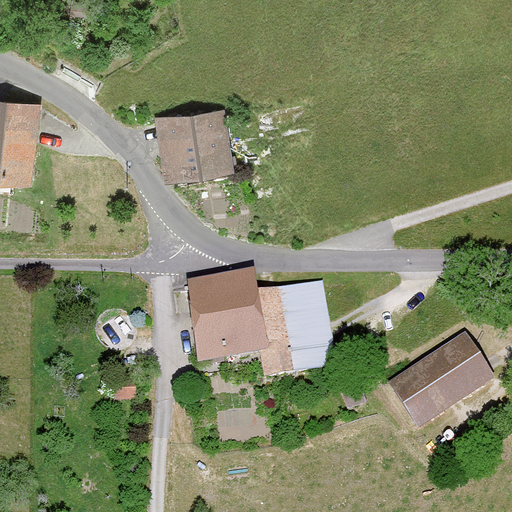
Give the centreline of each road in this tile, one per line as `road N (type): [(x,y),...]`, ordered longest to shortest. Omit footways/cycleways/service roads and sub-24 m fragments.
road 1 (tertiary): [(511,261),(271,261),(222,251),(192,233)]
road 2 (tertiary): [(192,233),(102,124),(0,61)]
road 3 (residential): [(159,262),(170,322),(159,511)]
road 4 (residential): [(0,262),(159,262)]
